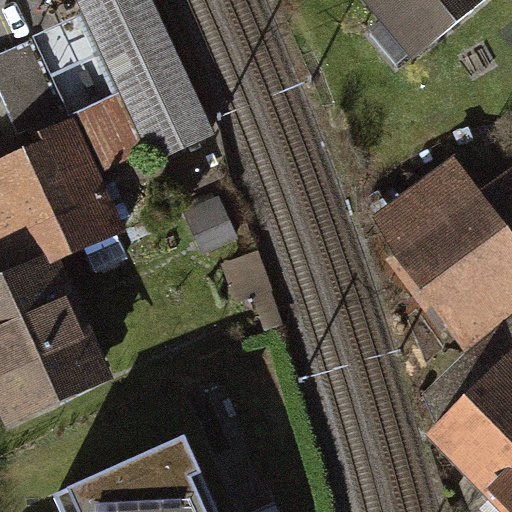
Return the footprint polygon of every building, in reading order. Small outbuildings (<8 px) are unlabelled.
[(83,0),(129,95),(83,116),(107,166),(151,146),(157,159),(210,135),(146,0),(83,0)] [(368,0),(385,21),(370,33),(396,65),(411,53),(414,57),(483,0),(368,0)] [(34,40),(0,55),(0,92),(20,135),(67,113),(34,40)] [(44,147),(0,165),(0,228),(22,277),(48,265),(120,234),(71,123),(40,137),(44,147)] [(511,160),(498,135),(464,154),(479,181),(511,162),(511,160)] [(461,172),(386,228),(400,258),(449,325),(511,279),(511,172),(479,197),(461,172)] [(221,209),(193,222),(205,250),(234,237),(221,209)] [(0,287),(0,384),(13,413),(97,374),(48,265),(22,277),(0,287)] [(484,384),(439,427),(499,491),(490,499),(499,507),(508,499),(511,503),(511,325),(467,368),(484,384)] [(216,511),(185,441),(55,498),(61,511),(216,511)]
